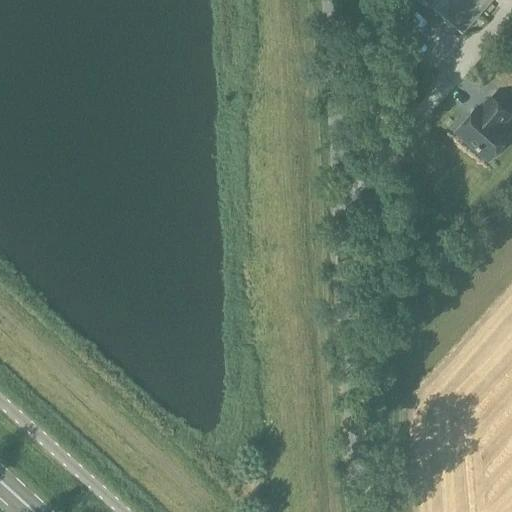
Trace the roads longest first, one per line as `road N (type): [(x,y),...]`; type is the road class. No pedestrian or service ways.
road 1 (unclassified): [(359,511),(329,0)]
road 2 (unclassified): [(122,511),(0,400)]
